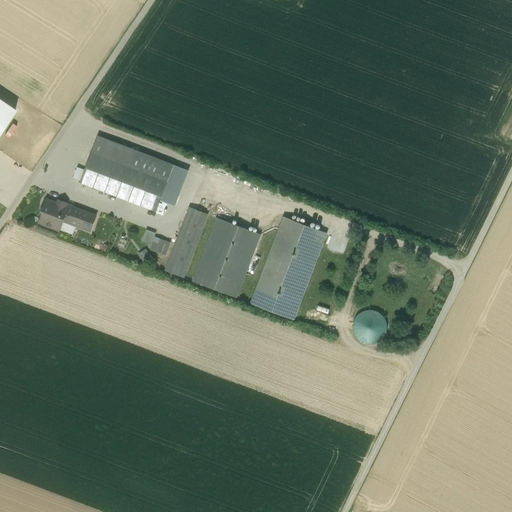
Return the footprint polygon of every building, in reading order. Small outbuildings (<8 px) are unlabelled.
[(0,132),(15,108),(0,98),(0,132)] [(173,165),(98,137),(81,182),(156,211),(160,201),(173,165)] [(189,171),(173,165),(160,201),(175,206),(189,171)] [(58,205),(46,200),(38,222),(61,231),(64,221),(80,227),(85,213),(74,209),(74,211),(66,207),(67,203),(60,200),(58,205)] [(208,215),(189,208),(166,271),(184,278),(208,215)] [(97,217),(85,213),(80,227),(91,231),(97,217)] [(260,235),(217,218),(193,281),(236,297),(260,235)] [(326,234),(284,218),(251,303),(294,319),(326,234)] [(170,243),(155,237),(151,250),(166,255),(170,243)] [(371,311),(367,311),(364,312),(360,314),(358,316),(355,319),(354,322),(353,326),(353,329),(354,333),(355,336),(358,339),(361,342),(364,343),(367,344),(371,345),(375,344),(378,343),(381,341),(384,338),(386,335),(387,331),(387,328),(387,324),(386,320),(384,317),(381,315),(378,313),(375,311),(371,311)]
